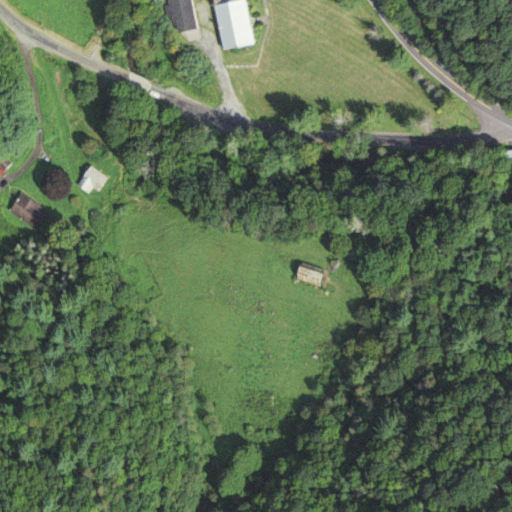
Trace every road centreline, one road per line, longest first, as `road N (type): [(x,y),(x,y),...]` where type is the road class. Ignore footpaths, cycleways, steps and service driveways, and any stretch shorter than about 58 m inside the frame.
road 1 (residential): [(156,93),(217,120),(322,141),(474,142),(511,125)]
road 2 (trunk): [(511,121),(440,74),(375,0)]
road 3 (residential): [(0,11),(28,35),(124,80)]
